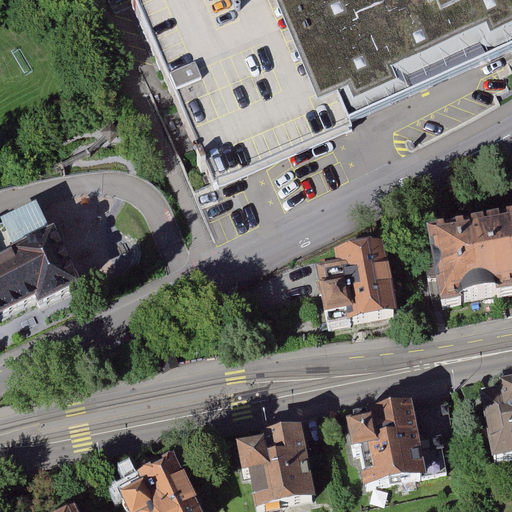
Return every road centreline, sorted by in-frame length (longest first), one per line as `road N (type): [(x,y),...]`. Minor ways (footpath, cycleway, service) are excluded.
road 1 (residential): [(0,383),(511,135)]
road 2 (secondary): [(0,456),(511,353)]
road 3 (secondary): [(511,353),(323,362),(0,426)]
